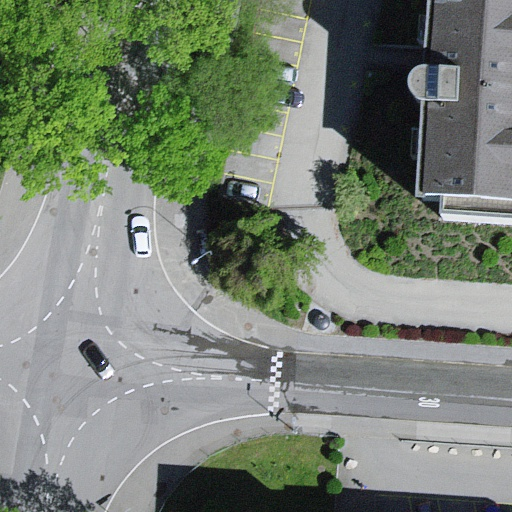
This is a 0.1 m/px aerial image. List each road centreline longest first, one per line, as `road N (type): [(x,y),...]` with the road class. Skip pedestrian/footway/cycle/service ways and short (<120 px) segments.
road 1 (residential): [(76,366),(511,398)]
road 2 (residential): [(76,366),(133,0)]
road 3 (residential): [(52,511),(76,366)]
